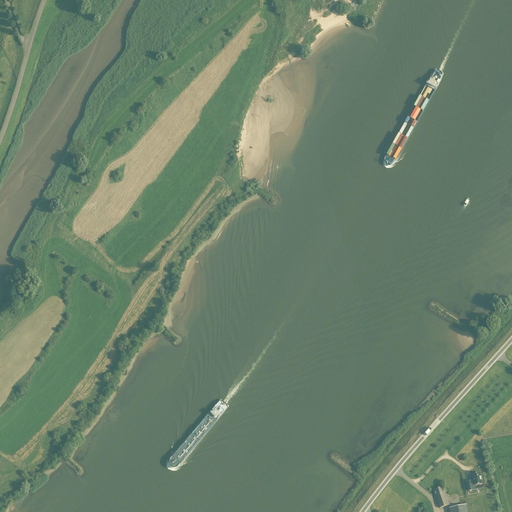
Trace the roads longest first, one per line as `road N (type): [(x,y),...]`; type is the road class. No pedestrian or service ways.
road 1 (tertiary): [(364,511),(511,339)]
road 2 (tertiary): [(0,140),(45,0)]
